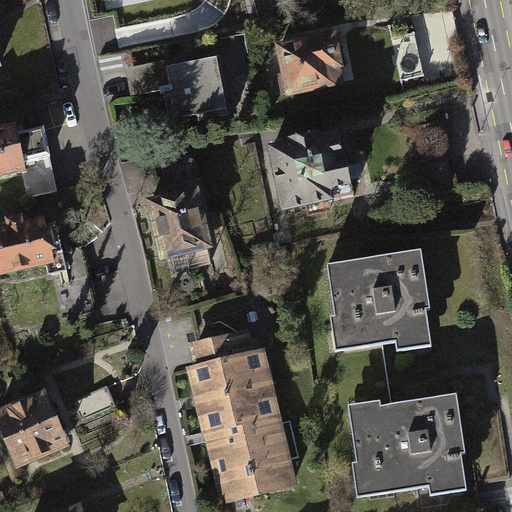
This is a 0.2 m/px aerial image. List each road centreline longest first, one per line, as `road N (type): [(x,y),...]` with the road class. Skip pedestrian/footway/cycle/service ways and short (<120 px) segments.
road 1 (residential): [(73,0),(185,511)]
road 2 (primary): [(484,0),(511,130)]
